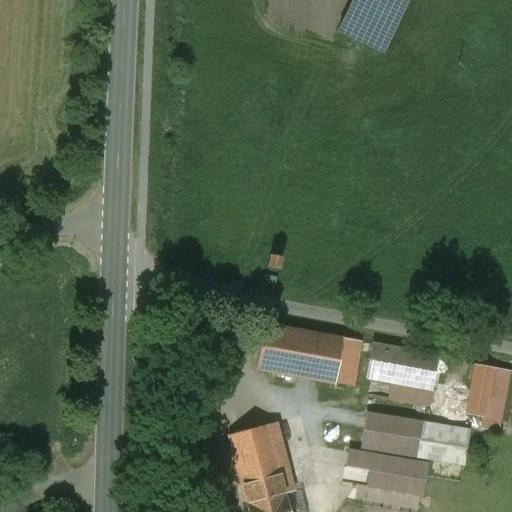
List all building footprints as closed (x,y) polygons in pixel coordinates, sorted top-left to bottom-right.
[(353,0),(339,31),(383,51),(406,0),(353,0)] [(278,271),(281,259),(275,258),(269,256),(266,268),(278,271)] [(359,343),(269,327),(261,372),(351,388),(359,343)] [(372,348),(366,380),(430,390),(435,358),(372,348)] [(509,372),(477,365),(467,413),(483,416),(481,428),(497,432),(509,372)] [(469,429),(367,413),(361,451),(463,467),(469,429)] [(275,423),(224,439),(242,497),(246,511),(287,511),(281,490),(294,486),(275,423)] [(427,462),(347,451),(345,469),(425,480),(427,462)]
